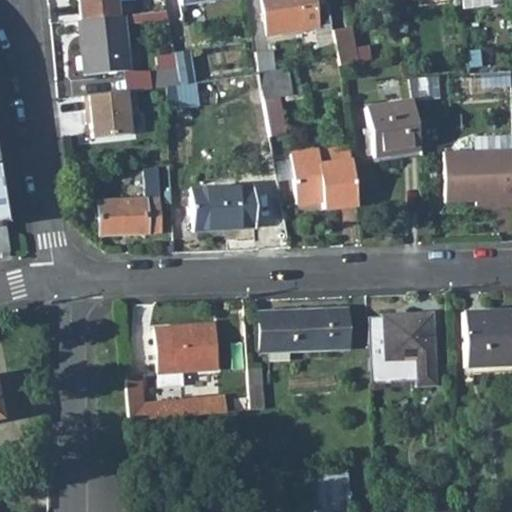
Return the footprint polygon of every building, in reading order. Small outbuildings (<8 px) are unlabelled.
[(75,0),(78,22),(117,18),(115,3),(114,0),(75,0)] [(330,26),(326,5),(314,5),(312,0),(259,0),(266,37),(314,29),(330,26)] [(117,18),(78,22),(84,77),(122,72),(127,72),(121,17),(117,18)] [(314,29),(317,45),(333,42),(331,32),(330,26),(314,29)] [(333,42),(338,67),(357,64),(350,28),(331,32),(333,42)] [(258,74),(262,97),(262,100),(277,98),(291,95),(288,70),(274,72),(271,50),(254,53),(258,74)] [(175,69),(178,86),(195,83),(189,52),(173,55),(175,69)] [(165,88),(178,86),(175,69),(147,72),(149,89),(165,88)] [(147,72),(127,72),(122,72),(125,92),(149,89),(147,72)] [(178,86),(165,88),(166,112),(179,110),(190,108),(262,97),(258,74),(195,83),(178,86)] [(413,82),(414,96),(430,95),(429,82),(413,82)] [(129,134),(125,92),(82,97),(84,113),(88,112),(89,124),(91,139),(129,134)] [(190,108),(197,152),(270,141),(269,138),(262,100),(262,97),(190,108)] [(284,135),(277,98),(262,100),(269,138),(284,135)] [(365,109),(373,159),(419,151),(411,102),(365,109)] [(166,112),(167,125),(181,123),(179,110),(166,112)] [(511,136),(473,138),(474,152),(511,150),(511,136)] [(319,152),(320,165),(351,162),(350,148),(319,152)] [(499,206),(511,205),(511,150),(474,152),(443,154),(445,203),(475,202),(499,201),(499,206)] [(323,210),(357,206),(351,162),(320,165),(319,152),(290,155),(296,205),(322,202),(323,210)] [(155,156),(144,157),(145,166),(156,165),(155,156)] [(252,187),(189,190),(191,231),(254,228),(252,187)] [(97,234),(162,236),(164,198),(98,196),(97,234)] [(0,258),(9,257),(3,223),(4,223),(0,198),(0,258)] [(257,353),(346,350),(344,309),(256,312),(257,353)] [(511,365),(511,354),(510,311),(494,312),(494,315),(480,316),(480,312),(460,313),(462,368),(511,365)] [(430,314),(380,316),(380,319),(365,319),(368,385),(388,384),(388,383),(414,382),(414,386),(433,386),(430,314)] [(215,369),(213,326),(152,330),(155,373),(156,373),(179,371),(215,369)] [(245,371),(246,389),(260,388),(259,370),(245,371)] [(156,373),(157,388),(180,387),(179,371),(156,373)] [(123,377),(127,422),(199,415),(225,413),(224,398),(198,400),(141,406),(138,376),(123,377)] [(246,389),(248,411),(262,409),(260,388),(246,389)] [(306,473),(308,511),(345,511),(342,470),(306,473)]
